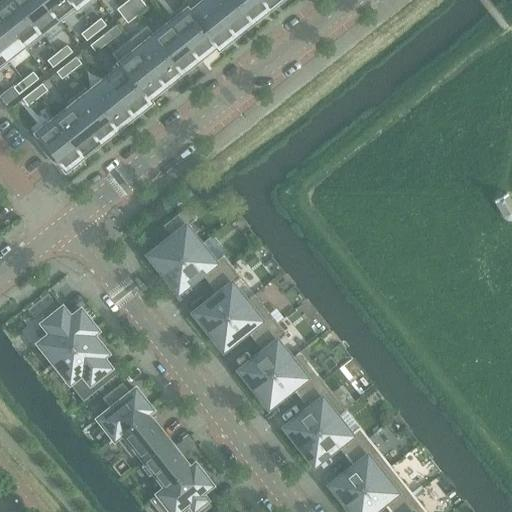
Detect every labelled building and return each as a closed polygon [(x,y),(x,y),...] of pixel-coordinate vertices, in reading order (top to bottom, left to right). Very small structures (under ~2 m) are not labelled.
[(43,37),(14,0),(5,0),(0,4),(0,16),(26,50),(43,37)] [(56,19),(41,0),(14,0),(43,37),(45,36),(41,31),(56,19)] [(80,13),(69,0),(41,0),(56,19),(73,5),(79,13),(80,13)] [(96,0),(69,0),(80,13),(96,0)] [(132,8),(142,1),(141,0),(128,0),(127,1),(132,8)] [(236,34),(209,0),(185,0),(183,2),(219,48),(236,34)] [(253,21),(236,0),(209,0),(236,34),(253,21)] [(270,7),(264,0),(236,0),(253,21),(270,7)] [(122,16),(132,8),(127,1),(117,9),(122,16)] [(138,15),(147,8),(142,1),(132,8),(138,15)] [(219,48),(183,2),(182,3),(183,5),(167,17),(202,61),(207,57),(205,54),(215,46),(218,49),(219,48)] [(128,23),(138,15),(132,8),(122,16),(128,23)] [(26,50),(0,16),(0,51),(6,59),(22,46),(26,50)] [(202,61),(167,17),(166,18),(170,23),(154,35),(147,26),(146,26),(182,72),(193,63),(196,66),(202,61)] [(96,33),(106,25),(101,18),(90,26),(96,33)] [(87,41),(96,33),(90,26),(81,34),(87,41)] [(182,72),(146,26),(129,40),(167,89),(173,84),(171,81),(182,72)] [(105,45),(115,37),(110,30),(99,38),(105,45)] [(96,52),(105,45),(99,38),(90,45),(96,52)] [(167,89),(129,40),(111,54),(121,66),(150,102),(151,101),(149,98),(159,90),(162,93),(167,89)] [(62,60),(72,52),(67,45),(56,53),(62,60)] [(53,67),(62,60),(56,53),(47,60),(53,67)] [(71,72),(81,64),(76,56),(65,65),(71,72)] [(62,79),(71,72),(65,65),(56,72),(62,79)] [(150,102),(121,66),(105,79),(133,116),(150,102)] [(28,87),(38,79),(33,72),(22,80),(28,87)] [(133,116),(105,79),(89,92),(85,87),(84,88),(116,129),(133,116)] [(19,94),(28,87),(22,80),(13,87),(19,94)] [(37,99),(48,90),(42,83),(32,92),(37,99)] [(116,129),(84,88),(67,102),(99,142),(116,129)] [(28,106),(37,99),(32,92),(22,99),(28,106)] [(99,142),(67,102),(71,106),(54,120),(82,156),(99,142)] [(82,156),(54,120),(32,137),(52,163),(57,159),(65,169),(82,156)] [(187,226),(195,219),(186,208),(163,225),(172,236),(149,255),(163,273),(201,244),(187,226)] [(232,266),(223,255),(215,261),(201,244),(163,273),(178,292),(202,273),(210,283),(232,266)] [(232,283),(241,277),(232,266),(210,283),(218,294),(194,312),(209,331),(255,294),(254,294),(246,300),(232,283)] [(277,323),(268,312),(255,294),(209,331),(223,349),(247,331),(255,341),(277,323)] [(96,329),(81,309),(71,317),(62,307),(43,322),(51,332),(39,342),(54,362),(96,329)] [(300,352),(299,351),(291,358),(278,341),(286,334),(277,323),(255,341),(263,351),(239,370),(254,388),(300,352)] [(107,352),(92,333),(97,330),(96,329),(54,362),(70,382),(82,372),(90,383),(110,367),(102,356),(107,352)] [(323,381),(300,352),(254,388),(269,407),(292,388),(300,398),(323,381)] [(345,409),(323,381),(300,398),(308,408),(285,427),(299,445),(345,409)] [(151,408),(136,388),(130,393),(122,382),(102,398),(111,408),(98,418),(114,437),(151,408)] [(147,413),(152,409),(151,408),(114,437),(115,438),(116,437),(131,457),(138,451),(144,459),(168,440),(147,413)] [(368,438),(359,427),(351,433),(338,416),(346,410),(345,409),(299,445),(314,464),(338,446),(346,456),(368,438)] [(345,503),(391,467),(368,438),(346,456),(354,466),(330,484),(345,503)] [(196,464),(195,464),(190,468),(168,440),(144,459),(166,487),(149,500),(150,501),(196,464)] [(211,484),(196,464),(150,501),(159,511),(169,511),(172,510),(173,511),(175,511),(189,502),(194,509),(206,499),(201,492),(211,484)] [(392,511),(413,495),(391,467),(345,503),(352,511),(371,511),(383,503),(390,511),(392,511)] [(426,511),(413,495),(392,511),(426,511)]
